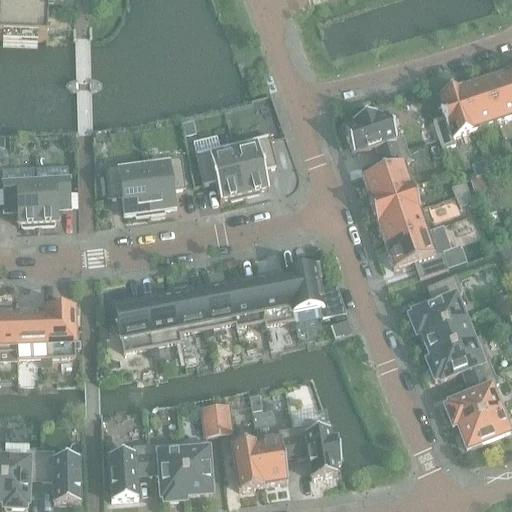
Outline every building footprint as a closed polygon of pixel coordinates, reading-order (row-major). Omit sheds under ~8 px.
[(48,0),(0,0),(0,41),(46,43),(48,0)] [(511,91),(507,76),(505,76),(506,77),(484,84),(498,126),(511,121),(511,91)] [(498,126),(484,84),(462,91),(461,91),(475,134),(476,134),(476,133),(498,126)] [(475,134),(461,91),(437,99),(440,108),(444,120),(433,124),(442,153),(455,148),(452,142),(475,134)] [(396,143),(388,119),(378,122),(377,117),(352,125),(353,131),(344,134),(353,159),(374,152),(378,163),(407,153),(403,141),(396,143)] [(182,128),(185,140),(196,138),(193,125),(182,128)] [(94,136),(95,145),(104,145),(103,135),(94,136)] [(63,138),(63,148),(76,147),(75,137),(63,138)] [(268,140),(232,148),(245,201),(259,198),(259,195),(267,193),(268,194),(269,193),(264,174),(276,171),(276,172),(277,172),(269,139),(268,139),(268,140)] [(245,201),(232,148),(196,157),(195,157),(203,190),(204,189),(215,186),(220,205),(221,205),(230,202),(231,205),(245,201)] [(411,189),(403,168),(411,165),(407,153),(378,163),(382,174),(361,181),(369,203),(368,204),(369,205),(412,190),(411,189)] [(502,169),(499,160),(486,164),(490,173),(502,169)] [(181,161),(143,166),(150,219),(164,218),(164,215),(175,214),(172,195),(185,193),(181,161)] [(150,219),(143,166),(105,171),(109,203),(122,201),(125,220),(135,219),(136,221),(150,219)] [(488,188),(484,178),(470,183),(475,198),(485,194),(488,188)] [(69,184),(36,186),(38,230),(54,230),(54,227),(58,227),(58,214),(71,213),(69,184)] [(38,230),(36,186),(2,187),(4,217),(17,216),(18,229),(22,229),(22,231),(38,230)] [(468,195),(464,187),(452,191),(455,200),(468,195)] [(420,213),(412,190),(369,205),(376,227),(420,213)] [(471,204),(468,195),(455,200),(459,209),(471,204)] [(427,236),(419,214),(420,214),(420,213),(376,227),(377,229),(378,228),(385,250),(427,236)] [(434,258),(427,236),(385,250),(393,274),(414,267),(419,283),(448,273),(442,256),(434,258)] [(511,266),(511,248),(500,253),(506,269),(511,266)] [(345,317),(335,288),(321,291),(319,285),(321,285),(318,268),(298,272),(299,277),(286,279),(285,277),(294,325),(295,326),(322,321),(322,322),(334,319),(335,324),(343,322),(342,318),(345,317)] [(295,333),(294,325),(285,277),(284,277),(284,279),(271,282),(271,280),(256,282),(265,330),(289,326),(291,334),(295,333)] [(464,322),(455,300),(462,298),(455,280),(427,291),(433,308),(412,316),(413,318),(409,320),(417,340),(421,338),(422,339),(464,322)] [(265,330),(256,282),(256,285),(243,287),(242,285),(227,288),(235,328),(236,332),(259,327),(261,335),(265,334),(265,330)] [(235,328),(227,288),(213,290),(214,293),(201,295),(200,293),(209,341),(214,340),(213,332),(235,328)] [(209,341),(200,293),(199,293),(199,295),(186,298),(186,296),(172,298),(180,338),(202,334),(204,342),(209,341)] [(180,338),(172,298),(157,301),(157,303),(144,306),(144,304),(143,304),(154,360),(159,359),(157,351),(181,346),(180,338)] [(154,360),(143,304),(142,304),(143,306),(130,309),(129,306),(113,310),(116,324),(117,324),(123,357),(147,353),(148,361),(154,360)] [(75,345),(74,311),(44,312),(46,371),(52,371),(51,362),(76,362),(75,353),(75,345)] [(46,371),(44,312),(42,312),(42,316),(30,317),(30,314),(15,314),(16,356),(16,364),(41,363),(41,371),(46,371)] [(0,356),(16,356),(15,314),(1,315),(1,318),(0,317),(0,356)] [(472,343),(464,322),(422,339),(430,362),(473,345),(472,343)] [(99,344),(109,343),(109,330),(99,330),(99,344)] [(493,376),(479,341),(472,343),(473,345),(430,362),(431,363),(427,365),(434,384),(439,383),(440,385),(461,377),(465,387),(493,376)] [(500,413),(491,391),(498,388),(493,376),(465,387),(469,398),(448,407),(449,409),(445,411),(450,424),(453,430),(457,429),(458,430),(500,413)] [(232,439),(228,410),(215,412),(218,440),(232,439)] [(218,440),(215,412),(201,413),(204,442),(218,440)] [(510,437),(500,413),(458,430),(467,453),(510,437)] [(341,469),(337,443),(331,444),(329,427),(291,433),(296,463),(307,461),(311,483),(337,479),(335,469),(341,469)] [(284,465),(296,463),(291,433),(278,435),(280,443),(257,447),(256,439),(255,439),(263,491),(264,491),(264,490),(288,486),(284,465)] [(263,491),(255,439),(230,443),(238,495),(263,491)] [(211,498),(208,453),(207,446),(182,448),(183,455),(186,500),(211,498)] [(186,500),(183,455),(182,448),(146,450),(148,480),(159,480),(161,502),(164,502),(164,507),(185,505),(185,500),(186,500)] [(138,504),(137,481),(148,480),(146,450),(133,451),(133,458),(108,460),(111,506),(138,504)] [(28,508),(29,486),(41,486),(41,456),(29,456),(29,463),(4,462),(3,508),(4,508),(3,511),(25,511),(25,508),(28,508)] [(80,508),(79,462),(54,463),(54,456),(41,456),(41,486),(53,486),(53,509),(80,508)]
